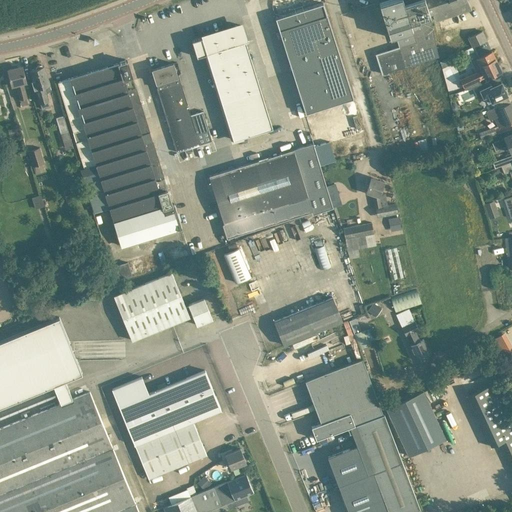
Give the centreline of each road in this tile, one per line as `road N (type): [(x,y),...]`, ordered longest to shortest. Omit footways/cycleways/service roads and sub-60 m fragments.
road 1 (unclassified): [(300,511),(229,332)]
road 2 (unknown): [(335,0),(375,148)]
road 3 (tertiary): [(0,46),(144,0)]
road 4 (unknown): [(227,157),(180,27)]
